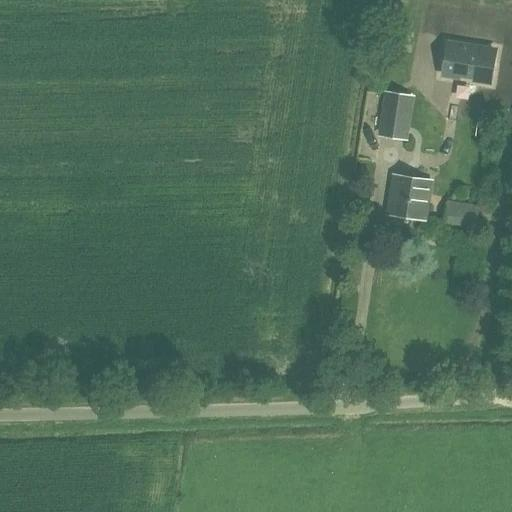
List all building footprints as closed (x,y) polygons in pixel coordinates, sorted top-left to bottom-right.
[(496,51),(448,43),(443,75),(491,82),(496,51)] [(406,138),(412,98),(388,94),(381,134),(406,138)] [(448,101),(449,118),(463,117),(462,101),(448,101)] [(425,219),(431,182),(395,176),(389,213),(425,219)] [(449,202),(446,224),(478,228),(481,206),(449,202)]
